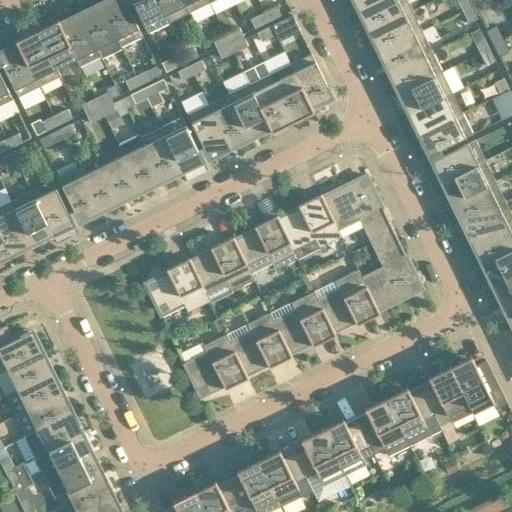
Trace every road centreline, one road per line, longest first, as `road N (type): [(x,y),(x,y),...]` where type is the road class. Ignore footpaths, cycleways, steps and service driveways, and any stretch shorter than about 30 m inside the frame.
road 1 (residential): [(137,472),(456,308),(370,119)]
road 2 (residential): [(49,276),(370,119)]
road 3 (residential): [(49,276),(137,472)]
road 4 (residential): [(370,119),(312,0)]
